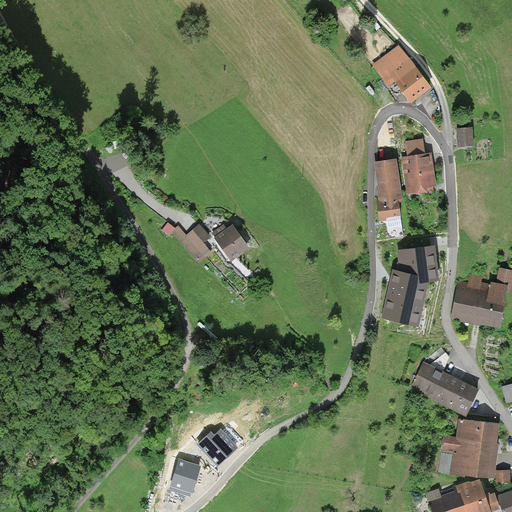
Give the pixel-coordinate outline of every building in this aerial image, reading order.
[(432,89),(399,46),(372,65),(386,84),(392,79),(411,104),(432,89)] [(457,129),(458,148),(474,147),(473,128),(457,129)] [(405,142),(407,157),(425,154),(423,139),(405,142)] [(407,157),(402,157),(407,196),(434,193),(433,188),(436,187),(432,153),(425,154),(407,157)] [(397,160),(374,163),(378,191),(377,191),(378,200),(377,200),(379,222),(401,219),(399,204),(402,203),(397,160)] [(175,228),(168,223),(162,230),(169,236),(172,233),(176,229),(175,228)] [(186,236),(178,226),(175,228),(176,229),(172,233),(199,263),(212,253),(204,244),(211,238),(200,224),(186,236)] [(224,225),(212,233),(215,237),(214,238),(231,263),(250,249),(233,225),(227,229),(224,225)] [(434,246),(395,249),(398,269),(391,268),(379,320),(418,330),(421,319),(428,320),(439,284),(434,246)] [(509,287),(508,290),(511,291),(511,285),(511,271),(499,269),(496,284),(509,287)] [(508,290),(509,287),(496,284),(490,283),(490,284),(482,282),(483,277),(470,275),(468,283),(459,281),(451,318),(452,321),(480,327),(481,325),(500,329),(508,290)] [(480,391),(424,362),(410,388),(466,417),(480,391)] [(295,379),(294,387),(306,389),(307,381),(295,379)] [(511,384),(502,387),(506,405),(511,403),(511,384)] [(500,425),(458,420),(456,438),(443,436),(442,450),(453,451),(450,475),(495,480),(496,471),(499,444),(497,444),(500,425)] [(211,432),(197,444),(218,467),(238,448),(220,429),(214,435),(211,432)] [(201,466),(179,459),(170,486),(172,487),(171,491),(190,497),(191,493),(192,493),(201,466)] [(511,471),(496,471),(496,484),(511,484),(511,471)] [(495,511),(501,510),(497,497),(495,494),(490,495),(490,494),(485,495),(480,480),(470,484),(469,482),(456,487),(458,494),(429,503),(432,511),(495,511)] [(502,511),(511,511),(511,491),(497,497),(501,510),(502,511)]
